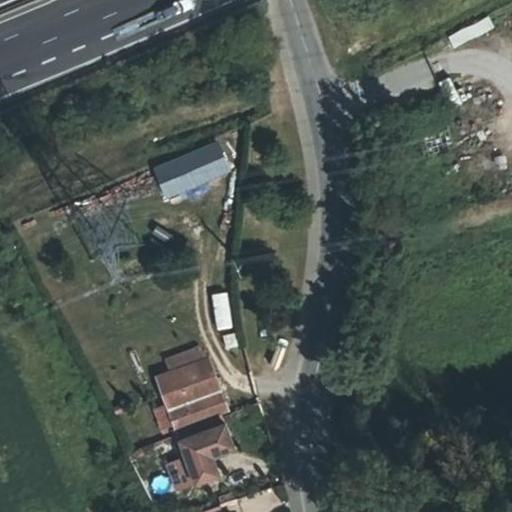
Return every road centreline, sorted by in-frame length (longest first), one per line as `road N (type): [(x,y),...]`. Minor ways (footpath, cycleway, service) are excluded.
road 1 (tertiary): [(289,0),(328,163),(332,232),(305,402),(316,511)]
road 2 (motorway): [(0,80),(182,0)]
road 3 (motorway): [(0,50),(123,0)]
